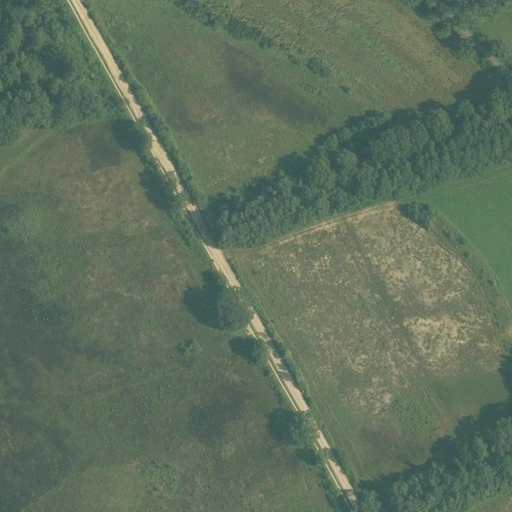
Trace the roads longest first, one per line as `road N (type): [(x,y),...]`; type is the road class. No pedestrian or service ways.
road 1 (track): [(194,217),(474,109),(511,105)]
road 2 (track): [(357,511),(194,217)]
road 3 (track): [(194,217),(74,0)]
